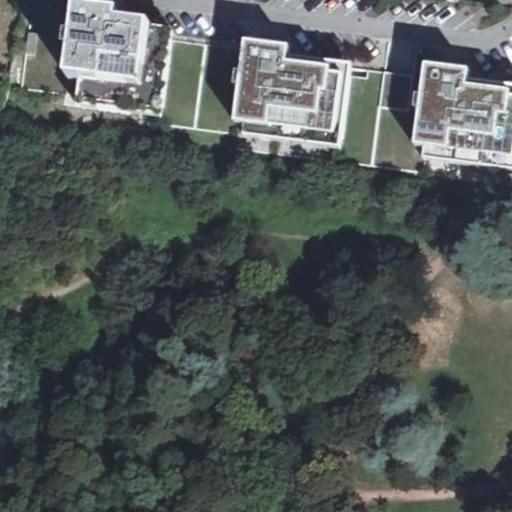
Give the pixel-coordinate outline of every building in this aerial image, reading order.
[(122,17),(81,12),(77,41),(83,48),(76,52),(72,82),(84,84),(82,98),(103,100),(102,111),(133,114),(134,103),(162,106),(168,41),(152,40),(153,29),(121,25),(122,17)] [(30,35),(28,57),(37,58),(39,36),(30,35)] [(237,127),(337,141),(345,81),(332,79),(333,68),(291,61),(292,52),(249,46),(245,78),(249,84),(243,89),(237,127)] [(419,150),(511,161),(511,88),(472,84),(473,74),(430,69),(426,101),(431,107),(424,112),(419,150)] [(416,77),(387,74),(384,103),(413,106),(416,77)]
